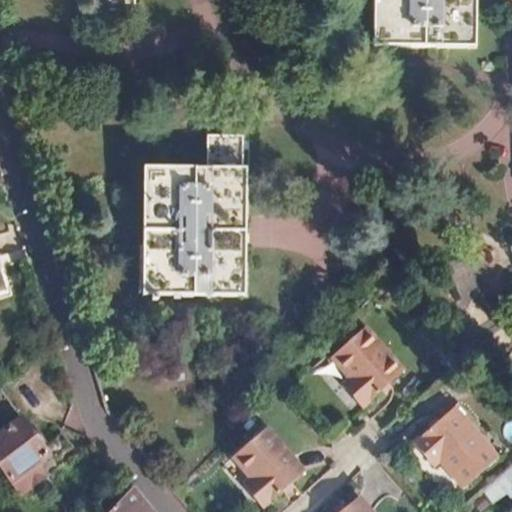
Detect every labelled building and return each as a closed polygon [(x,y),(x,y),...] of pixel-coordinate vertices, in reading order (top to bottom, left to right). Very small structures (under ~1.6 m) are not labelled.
[(97,0),(97,13),(131,13),(131,0),(97,0)] [(469,0),(375,0),(375,50),(470,51),(469,0)] [(203,170),(144,171),(144,298),(239,296),(238,136),(204,137),(203,170)] [(360,333),(327,361),(346,384),(339,390),(358,412),(399,377),(360,333)] [(190,347),(146,346),(146,399),(190,399),(190,347)] [(0,394),(0,477),(4,484),(18,475),(23,481),(34,474),(31,467),(43,460),(0,394)] [(453,410),(411,446),(432,469),(437,464),(460,491),(496,460),(453,410)] [(266,427),(231,457),(250,479),(242,485),(261,508),(304,471),(266,427)] [(511,494),(511,465),(480,494),(488,504),(501,492),(507,499),(511,494)] [(149,511),(130,489),(109,511),(149,511)] [(363,511),(353,499),(337,511),(363,511)]
